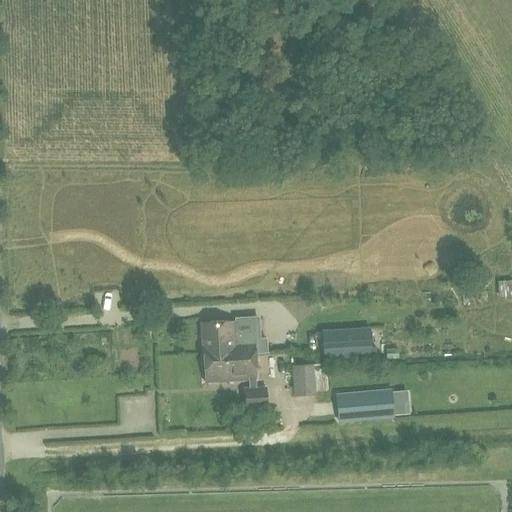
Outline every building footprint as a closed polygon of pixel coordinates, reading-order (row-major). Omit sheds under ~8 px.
[(200,324),(202,353),(241,351),(241,355),(254,354),(253,340),(237,341),(236,322),(200,324)] [(369,326),(319,329),(322,360),(372,357),(369,326)] [(204,383),(255,380),(254,354),(241,355),(241,351),(202,353),(204,383)] [(314,366),(290,367),(293,394),(293,397),(316,395),(314,366)] [(246,411),(269,410),(268,393),(245,394),(246,411)] [(357,400),(332,401),(334,423),(358,420),(357,400)]
